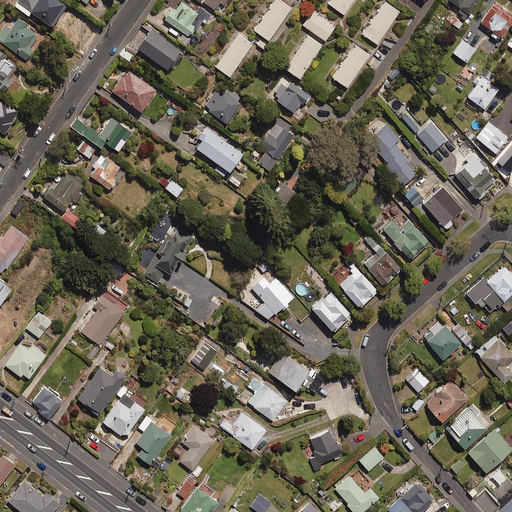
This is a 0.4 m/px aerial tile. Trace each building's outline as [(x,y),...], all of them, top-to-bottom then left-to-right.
[(67,4),(60,0),(18,0),(15,5),(28,14),(32,10),(52,25),(67,4)] [(211,14),(191,0),(182,0),(175,9),(171,6),(163,17),(190,36),(202,20),(205,22),(211,14)] [(225,0),(203,0),(214,8),(220,0),(224,3),(225,0)] [(291,7),(281,0),(274,0),(254,29),(268,39),(291,7)] [(352,0),(330,0),(328,4),(342,14),(352,0)] [(476,0),(449,0),(460,8),(457,12),(463,17),(476,0)] [(398,10),(384,1),(361,34),(376,43),(398,10)] [(511,17),(511,16),(491,1),(478,20),(492,30),(489,33),(497,38),(511,17)] [(333,26),(312,11),(302,25),(323,40),(333,26)] [(29,23),(19,16),(12,26),(7,22),(0,31),(0,38),(26,57),(33,47),(29,45),(37,34),(26,26),(29,23)] [(185,51),(151,27),(138,45),(167,66),(175,56),(179,59),(185,51)] [(252,42),(238,33),(215,65),(230,75),(252,42)] [(320,45),(306,34),(283,67),(297,78),(320,45)] [(474,48),(461,39),(452,52),(465,61),(474,48)] [(368,54),(354,44),(332,77),(346,87),(368,54)] [(0,85),(4,88),(11,79),(8,77),(16,65),(0,53),(0,85)] [(156,88),(128,69),(113,90),(141,109),(156,88)] [(497,88),(481,75),(466,95),(482,108),(497,88)] [(308,94),(289,81),(284,87),(280,83),(270,97),(291,111),(299,100),(302,103),(308,94)] [(223,93),(216,88),(204,106),(226,121),(240,101),(238,99),(241,95),(228,86),(223,93)] [(1,101),(0,99),(0,127),(4,130),(19,108),(3,98),(1,101)] [(291,124),(279,116),(259,144),(267,150),(259,161),(269,169),(275,160),(278,163),(282,157),(279,155),(294,133),(288,129),(291,124)] [(88,124),(77,117),(71,125),(82,132),(88,124)] [(131,131),(112,117),(94,141),(101,146),(105,140),(118,149),(131,131)] [(508,138),(488,121),(475,136),(495,153),(508,138)] [(445,139),(430,122),(416,134),(431,151),(445,139)] [(398,138),(386,124),(367,141),(386,162),(383,164),(401,185),(415,172),(405,161),(407,159),(393,143),(398,138)] [(242,151),(206,126),(198,136),(201,138),(196,146),(230,169),(242,151)] [(96,147),(84,139),(77,149),(89,157),(96,147)] [(9,157),(0,150),(0,161),(4,165),(9,157)] [(120,165),(102,152),(88,172),(109,187),(115,178),(113,176),(120,165)] [(494,178),(474,155),(454,173),(473,196),(494,178)] [(302,168),(294,162),(290,167),(298,174),(302,168)] [(84,183),(66,170),(54,187),(50,184),(42,195),(63,209),(71,198),(75,201),(81,192),(79,190),(84,183)] [(358,183),(349,171),(334,182),(343,194),(358,183)] [(183,187),(171,178),(165,187),(176,195),(183,187)] [(294,190),(283,182),(276,193),(288,200),(294,190)] [(423,217),(426,214),(424,213),(427,210),(444,228),(451,221),(449,218),(460,208),(441,186),(422,203),(409,188),(403,194),(423,217)] [(82,217),(67,209),(62,217),(77,226),(82,217)] [(399,227),(391,219),(381,228),(408,257),(426,240),(407,220),(399,227)] [(28,235),(11,222),(0,236),(0,270),(1,271),(28,235)] [(170,272),(179,258),(181,259),(187,250),(185,248),(193,236),(173,223),(161,242),(162,243),(143,273),(158,282),(166,269),(170,272)] [(363,238),(376,251),(363,262),(383,283),(401,267),(369,233),(363,238)] [(353,273),(340,284),(358,304),(376,289),(349,257),(345,261),(351,268),(349,269),(353,273)] [(511,275),(503,265),(486,280),(483,277),(465,293),(478,307),(481,305),(489,313),(500,303),(506,310),(511,304),(511,275)] [(294,295),(276,276),(270,282),(262,274),(257,279),(258,280),(251,287),(265,302),(257,309),(267,319),(294,295)] [(0,304),(12,287),(0,278),(0,304)] [(128,304),(105,288),(93,304),(96,306),(80,329),(100,343),(128,304)] [(192,299),(179,290),(175,296),(188,305),(192,299)] [(351,314),(331,290),(312,306),(333,330),(351,314)] [(214,296),(210,300),(213,302),(209,308),(213,312),(222,302),(214,296)] [(51,319),(38,310),(26,327),(39,336),(51,319)] [(507,335),(511,330),(511,318),(501,329),(507,335)] [(459,344),(444,325),(426,340),(441,359),(459,344)] [(472,339),(465,332),(459,338),(465,345),(472,339)] [(511,355),(493,335),(474,352),(501,381),(511,371),(511,361),(509,358),(511,355)] [(109,338),(104,344),(112,349),(116,343),(109,338)] [(28,348),(21,342),(5,364),(21,375),(23,372),(29,377),(46,352),(32,342),(28,348)] [(217,351),(204,342),(191,360),(204,369),(217,351)] [(284,359),(278,355),(269,371),(296,386),(299,381),(316,391),(325,376),(287,354),(284,359)] [(111,373),(100,366),(77,398),(98,413),(125,374),(116,367),(111,373)] [(428,381),(417,368),(405,379),(417,392),(428,381)] [(286,399),(254,377),(248,386),(256,391),(248,402),(273,419),(286,399)] [(466,398),(449,379),(423,402),(439,422),(466,398)] [(62,399),(44,384),(31,400),(40,407),(38,409),(48,417),(62,399)] [(127,388),(123,385),(117,394),(120,396),(103,420),(120,433),(129,431),(131,426),(145,407),(124,392),(127,388)] [(423,402),(418,397),(410,405),(415,410),(423,402)] [(488,424),(470,404),(444,427),(462,448),(488,424)] [(266,429),(241,411),(236,418),(233,416),(228,422),(224,419),(220,425),(251,448),(266,429)] [(159,424),(146,415),(138,426),(144,430),(136,441),(143,446),(137,454),(150,463),(175,428),(162,419),(159,424)] [(214,438),(193,423),(181,440),(190,446),(180,460),(192,469),(214,438)] [(310,437),(315,449),(314,450),(316,455),(309,458),(315,469),(321,466),(319,462),(344,450),(333,426),(310,437)] [(442,435),(436,428),(427,436),(433,443),(442,435)] [(510,448),(492,428),(466,451),(484,471),(510,448)] [(384,456),(375,446),(359,459),(368,469),(384,456)] [(0,453),(0,481),(15,462),(1,452),(0,453)] [(466,464),(461,458),(450,467),(455,473),(466,464)] [(197,479),(189,474),(177,491),(184,496),(197,479)] [(335,488),(350,505),(349,506),(353,511),(360,511),(378,496),(370,486),(365,491),(350,474),(335,488)] [(43,494),(25,479),(8,499),(23,511),(50,511),(59,501),(46,491),(43,494)] [(418,511),(432,500),(416,482),(388,508),(391,511),(418,511)] [(210,511),(219,500),(198,484),(181,508),(185,511),(210,511)] [(263,511),(271,502),(259,493),(250,506),(258,511),(263,511)] [(511,511),(511,496),(497,509),(499,511),(511,511)] [(319,511),(309,501),(296,511),(319,511)]
